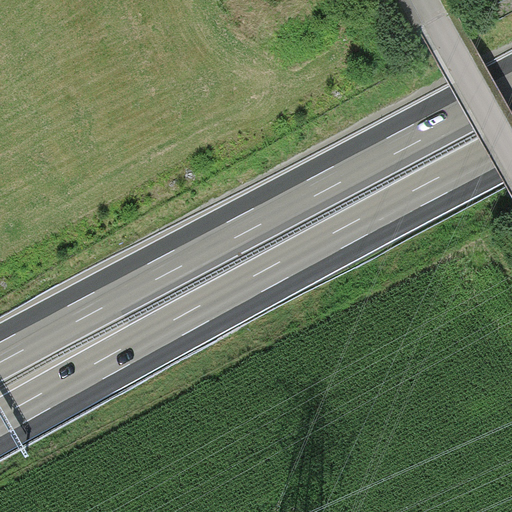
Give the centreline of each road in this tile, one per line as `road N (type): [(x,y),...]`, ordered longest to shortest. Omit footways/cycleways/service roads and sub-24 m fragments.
road 1 (motorway): [(511,81),(0,355)]
road 2 (motorway): [(0,422),(511,149)]
road 3 (residential): [(511,159),(423,0)]
